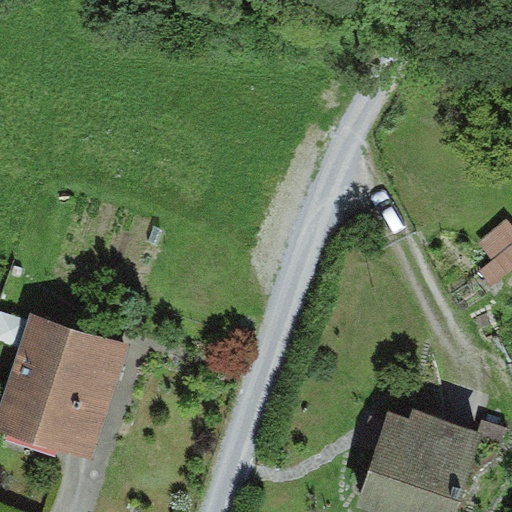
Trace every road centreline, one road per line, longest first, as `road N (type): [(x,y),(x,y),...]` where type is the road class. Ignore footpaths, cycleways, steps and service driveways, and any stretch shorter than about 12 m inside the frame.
road 1 (track): [(473,0),(384,68),(237,511)]
road 2 (unknown): [(330,231),(102,157),(72,153),(14,163)]
